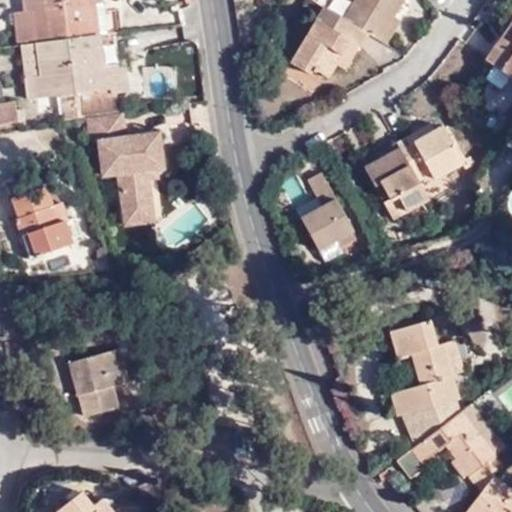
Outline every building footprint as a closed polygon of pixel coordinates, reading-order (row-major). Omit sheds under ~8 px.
[(110,95),(117,94),(129,93),(124,65),(104,67),(100,35),(106,34),(101,0),(22,0),(24,12),(13,14),(18,45),(20,45),(35,43),(40,77),(25,78),(27,99),(60,95),(64,120),(78,119),(75,94),(81,93),(109,90),(110,95)] [(329,0),(325,6),(369,33),(387,45),(401,20),(394,16),(404,0),(354,0),(354,2),(351,0),(329,0)] [(325,6),(324,6),(289,63),(309,75),(312,69),(328,78),(337,64),(351,41),(359,47),(360,48),(369,33),(325,6)] [(511,22),(486,60),(511,79),(511,22)] [(351,41),(337,64),(345,70),(359,47),(351,41)] [(35,43),(20,45),(25,78),(40,77),(35,43)] [(119,112),(117,94),(110,95),(109,90),(81,93),(83,117),(119,112)] [(0,104),(0,125),(22,122),(20,102),(0,104)] [(118,174),(120,190),(149,183),(149,180),(137,172),(157,169),(164,168),(159,133),(126,137),(123,113),(88,118),(90,144),(98,143),(102,176),(118,174)] [(413,142),(435,130),(432,123),(409,136),(413,142)] [(400,148),(419,182),(432,175),(434,180),(464,163),(444,125),(435,130),(413,142),(409,136),(397,143),(400,148)] [(406,212),(429,199),(419,182),(400,148),(364,167),(375,188),(380,185),(391,203),(399,198),(406,212)] [(137,172),(149,180),(157,178),(157,169),(137,172)] [(318,251),(352,232),(354,231),(321,173),(307,181),(321,206),(299,218),(318,251)] [(149,183),(120,190),(125,226),(154,221),(149,183)] [(10,200),(23,235),(21,236),(30,260),(73,245),(64,220),(58,222),(46,187),(10,200)] [(392,220),(406,212),(399,198),(391,203),(385,206),(392,220)] [(356,240),(352,232),(318,251),(325,263),(343,253),(340,248),(356,240)] [(414,430),(420,442),(460,413),(456,401),(460,400),(452,375),(443,345),(437,347),(429,320),(389,332),(398,359),(411,354),(417,353),(426,383),(426,384),(420,385),(391,393),(397,417),(402,415),(409,432),(414,430)] [(443,345),(452,375),(464,371),(455,342),(443,345)] [(87,395),(78,397),(84,418),(118,408),(113,388),(129,384),(120,349),(77,361),(87,395)] [(420,385),(426,383),(417,353),(411,354),(420,385)] [(68,364),(78,397),(87,395),(77,361),(68,364)] [(511,383),(496,394),(506,411),(511,407),(511,383)] [(460,413),(420,442),(414,446),(410,449),(422,464),(446,445),(450,442),(474,474),(469,477),(481,493),(493,475),(499,467),(492,460),(503,451),(485,429),(490,426),(473,403),(460,413)] [(414,446),(420,442),(414,430),(409,432),(414,446)] [(450,442),(446,445),(469,477),(474,474),(450,442)] [(511,511),(511,490),(493,475),(481,493),(466,511),(511,511)] [(41,511),(57,511),(74,499),(65,487),(38,508),(41,511)] [(96,511),(81,492),(74,499),(57,511),(96,511)]
